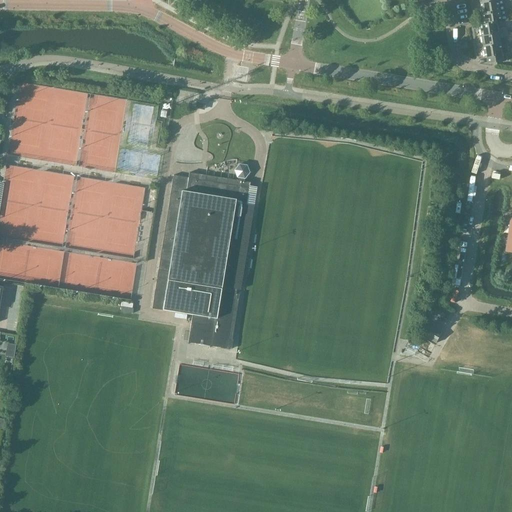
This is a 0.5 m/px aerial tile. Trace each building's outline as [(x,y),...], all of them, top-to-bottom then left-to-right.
[(507,10),(504,0),(503,0),(481,4),(482,14),(507,10)] [(508,21),(507,10),(482,14),(484,25),(498,23),(508,21)] [(499,28),(498,23),(484,25),(480,25),(482,36),(507,32),(506,27),(499,28)] [(507,43),(506,37),(508,37),(507,32),(482,36),(484,47),(501,44),(507,43)] [(507,43),(501,44),(484,47),(485,58),(493,57),(494,63),(507,61),(506,54),(509,54),(507,43)] [(248,173),(246,166),(239,165),(234,170),(237,178),(238,178),(238,181),(198,174),(189,173),(188,173),(188,178),(173,176),(156,282),(152,308),(192,315),(188,342),(210,346),(231,349),(232,340),(228,339),(235,297),(236,289),(233,288),(250,183),(243,182),(244,179),(248,173)] [(444,322),(447,316),(431,307),(428,313),(444,322)] [(442,333),(428,325),(424,337),(436,344),(442,333)]
